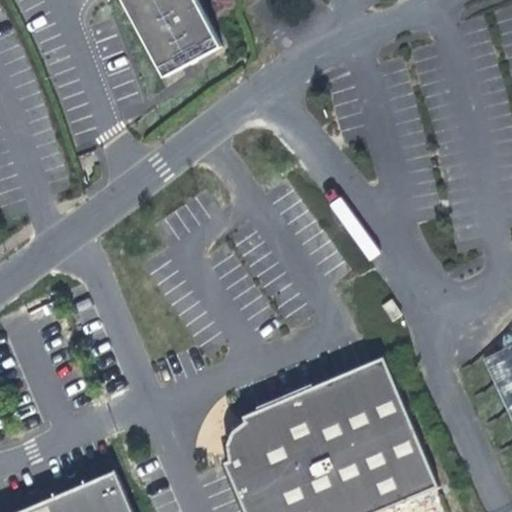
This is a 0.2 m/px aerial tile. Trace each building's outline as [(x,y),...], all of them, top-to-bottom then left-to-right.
[(123,0),(164,75),(220,46),(197,0),(123,0)] [(511,341),(480,357),(511,424),(511,341)] [(374,511),(437,485),(382,355),(241,416),(243,421),(231,431),(226,445),(227,460),(222,463),(243,511),(374,511)] [(0,502),(0,511),(132,511),(114,471),(26,510),(22,511),(16,495),(0,502)] [(0,502),(16,495),(22,511),(26,510),(14,483),(0,488),(0,502)]
